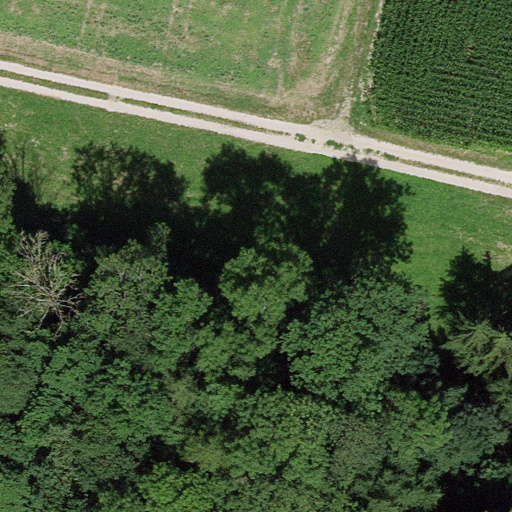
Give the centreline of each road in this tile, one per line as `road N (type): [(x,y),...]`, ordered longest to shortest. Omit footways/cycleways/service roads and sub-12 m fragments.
road 1 (track): [(511,178),(0,56)]
road 2 (track): [(317,132),(361,0)]
